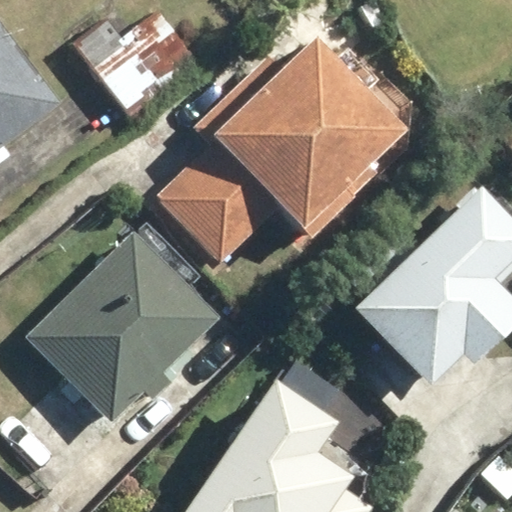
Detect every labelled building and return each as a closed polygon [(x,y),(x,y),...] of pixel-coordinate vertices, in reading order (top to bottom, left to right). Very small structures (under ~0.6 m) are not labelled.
[(140,1),(68,54),(116,119),(188,66),(140,1)] [(0,140),(44,109),(0,47),(0,140)] [(172,143),(190,161),(143,206),(209,273),(255,229),(272,247),(379,143),(294,55),(267,80),(252,65),(172,143)] [(335,291),(347,303),(326,322),(397,399),(427,372),(437,382),(497,328),(465,294),(485,276),(500,293),(511,282),(511,249),(464,197),(402,253),(391,240),(335,291)] [(164,389),(151,376),(204,321),(119,237),(11,348),(97,431),(122,405),(135,418),(164,389)] [(353,511),(378,476),(248,392),(168,511),(353,511)]
